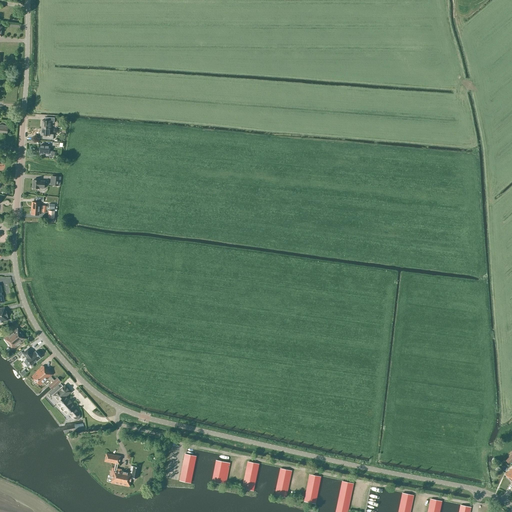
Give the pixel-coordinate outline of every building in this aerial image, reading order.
[(42,120),(41,128),(50,128),(50,123),(54,123),(54,118),(45,117),(45,121),(42,120)] [(50,134),(50,128),(41,128),(41,135),(44,135),(43,139),(53,139),(53,134),(50,134)] [(49,146),(40,145),(40,153),(48,153),(48,156),(52,157),(52,151),(49,151),(49,146)] [(33,180),(33,188),(44,189),(45,181),(33,180)] [(5,308),(2,309),(0,309),(0,321),(8,320),(7,318),(8,318),(6,310),(5,310),(5,308)] [(26,339),(17,328),(4,339),(12,350),(26,339)] [(31,365),(41,358),(35,351),(32,354),(28,349),(23,353),(27,358),(26,359),(27,360),(25,361),(28,366),(30,364),(31,365)] [(40,385),(52,375),(43,366),(36,372),(32,376),(40,385)] [(61,381),(57,377),(48,386),(52,390),(61,381)] [(70,392),(65,386),(57,393),(54,396),(59,402),(57,404),(59,406),(59,407),(60,408),(60,409),(61,410),(62,411),(63,411),(63,412),(64,412),(67,415),(68,413),(72,418),(78,412),(74,408),(75,407),(65,396),(70,392)] [(137,478),(139,467),(131,466),(130,473),(121,472),(121,470),(117,469),(118,464),(119,464),(121,456),(106,453),(104,461),(115,463),(114,468),(112,467),(110,476),(112,476),(111,482),(111,483),(129,487),(129,486),(131,477),(137,478)] [(190,483),(196,456),(185,454),(180,476),(179,481),(190,483)] [(230,463),(216,460),(212,482),(225,485),(227,476),(230,463)] [(248,461),(245,476),(242,489),(253,491),(259,464),(248,461)] [(285,498),(291,470),(280,468),(275,495),(285,498)] [(320,476),(310,474),(304,502),(315,504),(320,476)] [(342,481),(335,511),(346,511),(353,483),(342,481)] [(409,511),(413,495),(403,493),(398,511),(409,511)] [(438,511),(441,501),(431,499),(427,511),(438,511)]
